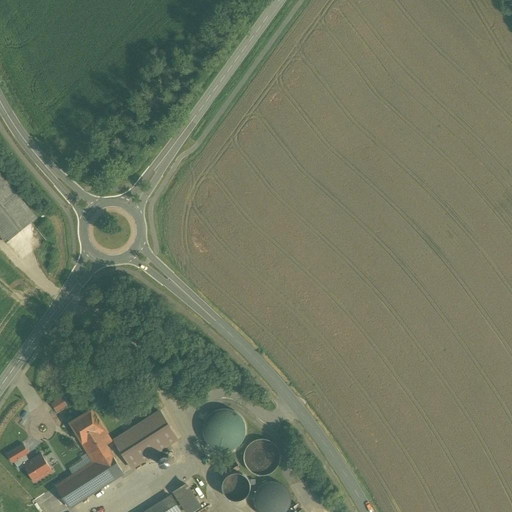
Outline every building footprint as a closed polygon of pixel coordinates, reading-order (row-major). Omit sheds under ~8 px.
[(0,235),(6,242),(36,218),(0,174),(0,235)] [(61,329),(57,334),(64,339),(67,334),(61,329)] [(58,406),(69,400),(66,395),(55,401),(58,406)] [(69,401),(58,407),(60,410),(71,403),(69,401)] [(218,407),(208,438),(239,448),(249,417),(218,407)] [(56,485),(70,508),(124,473),(106,444),(111,441),(91,409),(69,423),(94,461),(56,485)] [(159,411),(114,440),(132,468),(177,439),(159,411)] [(276,469),(279,464),(280,459),(280,453),(278,448),(275,444),(270,441),(265,439),(260,439),(255,440),(251,442),(247,446),(245,450),(243,457),(244,463),(247,469),(252,473),(258,475),(265,475),(271,473),(276,469)] [(35,484),(60,469),(50,451),(35,460),(31,453),(35,451),(29,441),(9,452),(15,463),(21,460),(35,484)] [(165,466),(168,466),(170,464),(171,462),(171,459),(169,457),(167,455),(164,455),(162,456),(160,459),(160,462),(161,465),(165,466)] [(226,495),(230,499),(235,500),(240,500),(244,498),(248,495),(250,490),(250,484),(248,479),(244,475),(239,473),(233,473),(228,475),(224,479),(223,485),(223,490),(226,495)] [(286,511),(289,508),(291,502),(291,497),(289,492),(286,487),(282,484),(278,482),(273,482),(268,482),(263,484),(258,488),(255,494),(254,500),(255,507),(258,511),(286,511)] [(187,485),(175,492),(187,511),(190,511),(200,506),(187,485)] [(135,511),(145,511),(171,496),(168,491),(135,511)] [(181,511),(171,496),(145,511),(181,511)]
